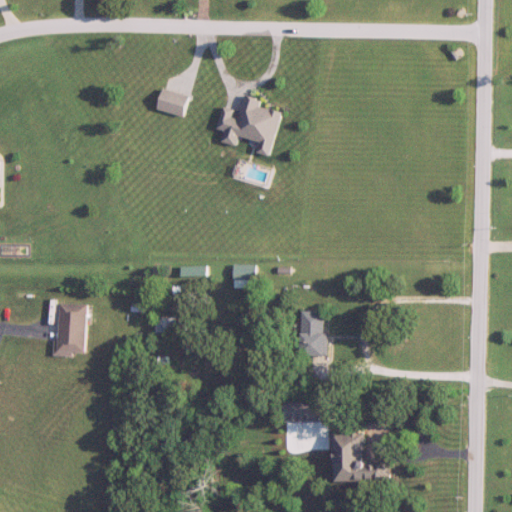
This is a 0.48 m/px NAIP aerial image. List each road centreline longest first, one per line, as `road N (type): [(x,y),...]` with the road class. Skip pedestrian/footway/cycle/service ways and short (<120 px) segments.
road 1 (residential): [(485,33),(62,23),(0,29)]
road 2 (residential): [(485,0),(479,388)]
road 3 (residential): [(479,388),(477,511)]
